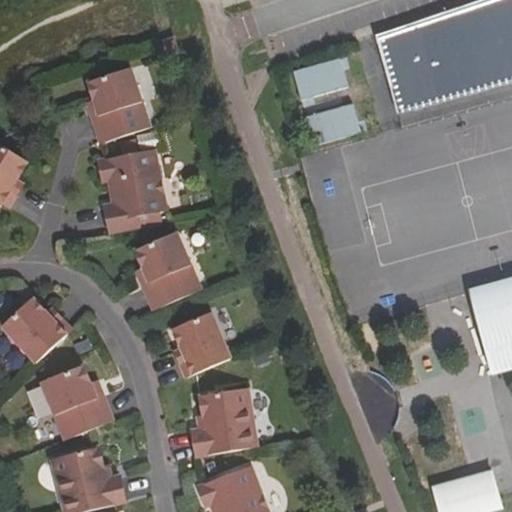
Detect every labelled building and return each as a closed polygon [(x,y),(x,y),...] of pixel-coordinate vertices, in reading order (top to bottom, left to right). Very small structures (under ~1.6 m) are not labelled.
[(511,0),(503,0),(412,23),(376,35),(395,107),(511,75),(511,0)] [(298,66),(301,96),(351,90),(348,60),(298,66)] [(101,145),(151,129),(132,69),(88,84),(95,102),(87,104),(101,145)] [(316,142),(365,134),(360,103),(311,112),(316,142)] [(16,182),(27,164),(0,146),(0,205),(7,210),(22,186),(16,182)] [(111,235),(139,229),(137,218),(168,212),(156,151),(99,162),(104,183),(109,182),(113,198),(116,198),(117,205),(106,207),(111,235)] [(154,311),(202,290),(178,233),(136,251),(143,268),(137,271),(154,311)] [(511,279),(470,291),(493,374),(511,368),(511,279)] [(48,316),(33,300),(2,329),(37,365),(72,332),(53,311),(48,316)] [(187,379),(232,360),(213,313),(174,329),(182,349),(176,352),(187,379)] [(0,332),(0,355),(1,357),(13,348),(1,331),(0,332)] [(5,356),(14,372),(26,365),(16,349),(5,356)] [(91,385),(84,367),(42,384),(65,442),(114,423),(97,382),(91,385)] [(198,459),(259,449),(250,391),(201,398),(204,418),(201,418),(204,431),(194,432),(198,459)] [(104,467),(99,449),(51,460),(64,511),(91,511),(126,503),(119,477),(110,479),(107,467),(104,467)] [(269,511),(253,466),(199,486),(207,507),(212,504),(215,511),(269,511)] [(486,511),(504,508),(494,470),(435,484),(441,511),(486,511)]
